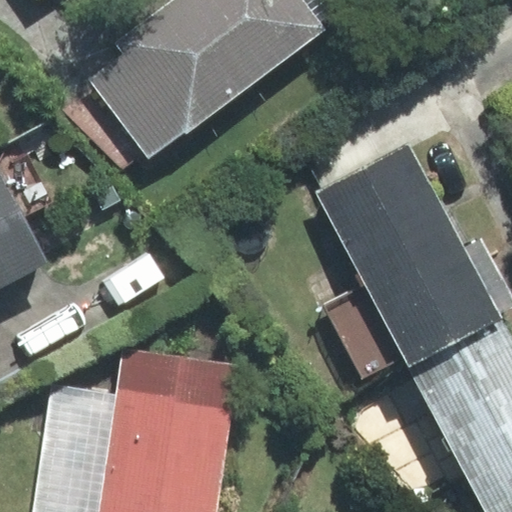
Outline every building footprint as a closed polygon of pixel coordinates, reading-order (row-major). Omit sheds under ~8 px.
[(319,22),(339,7),(333,0),(169,0),(113,42),(122,53),(89,78),(148,157),(183,131),(186,134),(325,30),(319,22)] [(511,307),(511,298),(481,241),(465,250),(408,143),(316,192),(364,282),(324,303),(363,377),(403,356),(409,367),(502,318),(500,313),(511,307)] [(0,285),(47,260),(0,172),(0,285)] [(511,511),(511,336),(502,318),(409,367),(486,511),(511,511)] [(219,511),(242,364),(123,347),(116,394),(51,384),(31,511),(219,511)]
